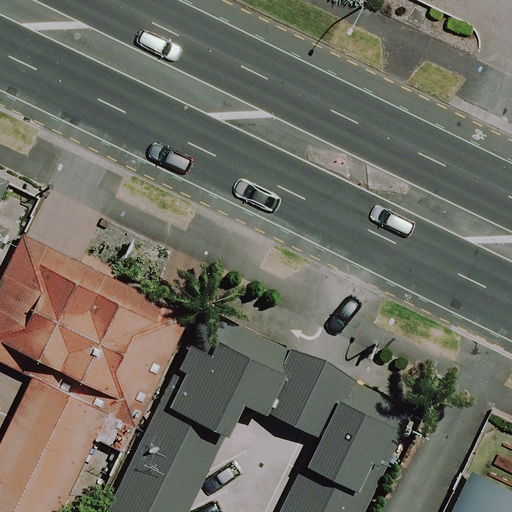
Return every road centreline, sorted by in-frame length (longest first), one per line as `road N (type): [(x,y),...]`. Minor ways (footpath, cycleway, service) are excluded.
road 1 (secondary): [(511,254),(0,7)]
road 2 (unknown): [(97,54),(0,261)]
